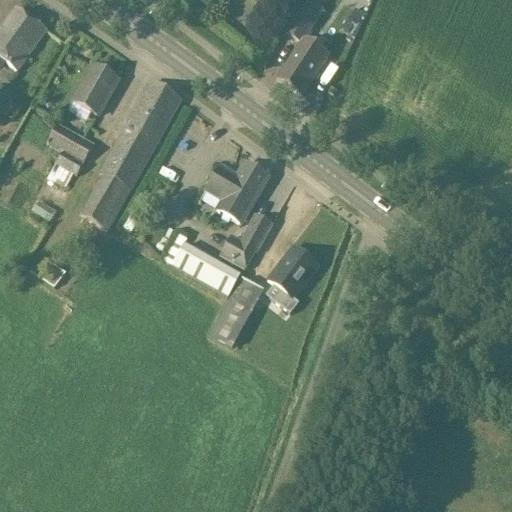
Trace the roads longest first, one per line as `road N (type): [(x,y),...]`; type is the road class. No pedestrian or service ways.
road 1 (primary): [(379,204),(98,0)]
road 2 (unclassified): [(268,511),(379,204)]
road 3 (primary): [(511,307),(379,204)]
